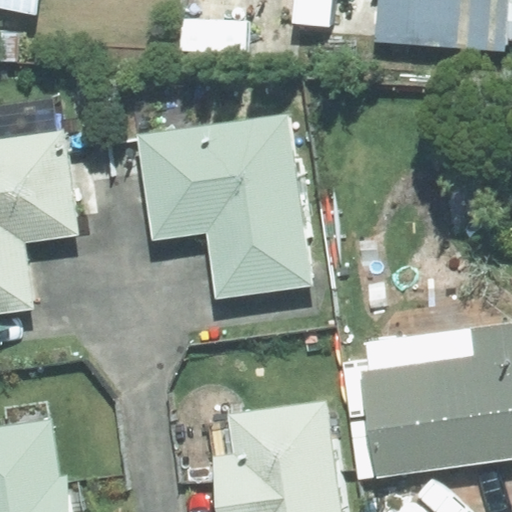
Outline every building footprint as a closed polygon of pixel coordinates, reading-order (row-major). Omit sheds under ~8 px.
[(470,0),(388,0),(387,35),(469,39),(470,0)] [(295,107),(148,125),(161,232),(213,226),(221,289),(317,278),(295,107)] [(0,132),(0,307),(38,302),(30,234),(84,228),(70,124),(0,132)] [(511,321),(374,340),(377,362),(370,363),(384,467),(511,449),(511,321)] [(241,448),(222,451),(229,511),(348,511),(334,393),(236,405),(241,448)] [(0,422),(0,511),(79,511),(73,469),(65,470),(58,415),(0,422)]
